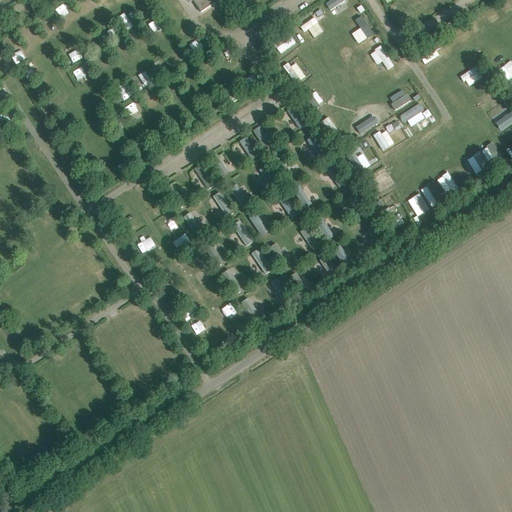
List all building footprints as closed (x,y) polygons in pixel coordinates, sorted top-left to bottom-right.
[(79,0),(84,9),(91,5),(89,0),(79,0)] [(183,0),(190,2),(193,0),(201,12),(215,3),(213,0),(183,0)] [(346,6),(343,2),(346,0),(333,0),(332,1),(338,11),(346,6)] [(125,31),(132,27),(124,13),(116,17),(125,31)] [(354,20),(359,29),(351,33),(357,44),(373,35),(362,15),(354,20)] [(315,18),(299,26),(302,33),(308,30),(312,38),(323,33),(315,18)] [(387,70),(394,66),(380,45),(373,50),(387,70)] [(424,65),(439,56),(435,50),(421,59),(424,65)] [(14,64),(23,59),(19,52),(10,58),(14,64)] [(154,73),(167,73),(167,63),(154,62),(154,73)] [(304,79),(297,63),(290,66),(288,63),(284,65),(292,84),(304,79)] [(475,66),(460,76),(467,87),(482,78),(475,66)] [(76,72),(79,81),(87,77),(83,68),(76,72)] [(136,78),(143,89),(152,83),(146,72),(136,78)] [(116,93),(123,103),(132,97),(126,87),(116,93)] [(403,89),(387,99),(395,110),(410,101),(403,89)] [(479,104),(488,114),(504,102),(495,91),(479,104)] [(381,119),(377,111),(371,114),(366,106),(356,111),(361,122),(358,123),(361,129),(381,119)] [(293,107),(286,112),(299,129),(306,124),(293,107)] [(492,117),(501,127),(511,117),(511,115),(504,107),(492,117)] [(410,133),(422,126),(413,110),(401,116),(410,133)] [(334,140),(340,136),(330,117),(323,120),(334,140)] [(264,149),(271,145),(259,126),(252,131),(264,149)] [(386,130),(373,136),(381,151),(393,145),(386,130)] [(249,162),(259,155),(245,137),(236,143),(249,162)] [(481,149),(487,162),(500,156),(494,143),(481,149)] [(467,158),(473,174),(486,169),(479,153),(467,158)] [(15,167),(19,176),(27,172),(23,164),(15,167)] [(193,169),(207,190),(215,185),(201,164),(193,169)] [(326,169),(334,181),(338,178),(330,166),(326,169)] [(378,193),(393,184),(386,173),(371,182),(378,193)] [(436,180),(445,194),(457,187),(448,173),(436,180)] [(429,207),(443,201),(434,182),(421,188),(429,207)] [(237,184),(229,188),(240,207),(247,203),(237,184)] [(291,190),(302,209),(311,204),(300,185),(291,190)] [(220,192),(213,196),(225,216),(232,211),(220,192)] [(417,217),(429,210),(419,193),(407,200),(417,217)] [(288,198),(280,203),(289,219),(297,215),(288,198)] [(389,208),(382,211),(390,230),(404,224),(400,214),(392,217),(389,208)] [(247,216),(261,236),(268,231),(254,211),(247,216)] [(183,217),(194,235),(202,230),(190,212),(183,217)] [(315,221),(325,242),(332,238),(322,217),(315,221)] [(245,246),(252,242),(239,221),(232,225),(245,246)] [(312,251),(319,247),(307,227),(300,232),(312,251)] [(276,243),(269,248),(282,270),(290,265),(276,243)] [(330,252),(339,269),(350,263),(341,246),(330,252)] [(215,268),(223,263),(214,247),(206,251),(215,268)] [(259,248),(251,253),(264,275),(272,270),(259,248)] [(236,295),(243,290),(228,269),(221,274),(236,295)] [(294,287),(301,283),(295,273),(288,277),(294,287)] [(278,296),(285,292),(278,278),(270,282),(278,296)] [(252,321),(260,316),(248,298),(240,303),(252,321)] [(68,308),(73,315),(80,310),(76,303),(68,308)] [(81,407),(86,419),(94,416),(89,404),(81,407)]
